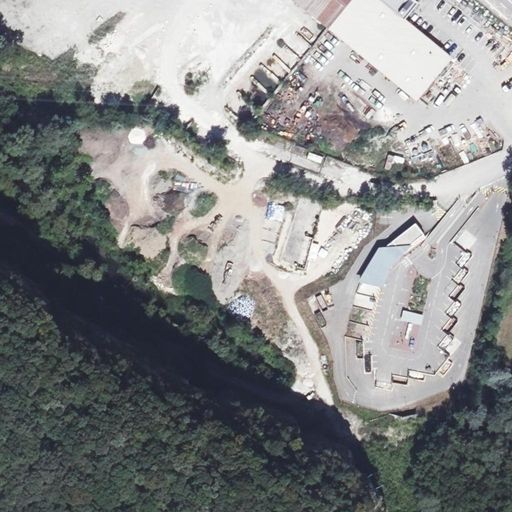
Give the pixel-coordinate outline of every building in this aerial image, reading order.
[(451,57),(404,19),(417,3),(413,0),(301,0),(419,96),(451,57)] [(179,48),(192,46),(189,34),(177,37),(179,48)] [(369,247),(348,337),(348,335),(345,345),(346,354),(354,349),(355,359),(363,361),(364,374),(371,374),(370,364),(372,356),(364,355),(364,348),(378,287),(385,287),(391,263),(428,241),(418,224),(381,246),(369,247)] [(452,243),(464,252),(455,264),(461,269),(452,281),(457,285),(448,298),(453,302),(444,314),(450,318),(441,330),(446,335),(437,348),(450,357),(461,342),(450,333),(459,322),(453,317),(463,305),(457,300),(467,288),(461,284),(471,272),(465,267),(474,255),(468,251),(477,238),(463,228),(452,243)] [(305,270),(313,241),(304,239),(296,267),(305,270)] [(414,353),(423,315),(404,310),(398,335),(392,334),(389,346),(414,353)] [(444,378),(453,362),(445,358),(436,374),(444,378)] [(375,381),(375,389),(392,391),(393,384),(407,386),(408,378),(392,376),(391,383),(375,381)]
